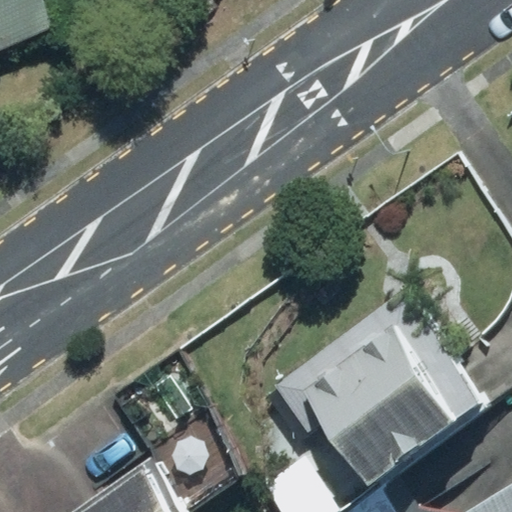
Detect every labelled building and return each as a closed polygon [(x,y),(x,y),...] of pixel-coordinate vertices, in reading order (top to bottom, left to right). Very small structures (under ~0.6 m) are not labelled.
[(0,0),(0,56),(53,34),(38,0),(0,0)] [(267,511),(344,511),(486,410),(408,301),(272,400),(312,456),(256,496),(267,511)] [(197,382),(150,400),(190,504),(237,486),(197,382)] [(181,511),(151,471),(95,511),(181,511)] [(511,511),(511,497),(487,511),(511,511)]
